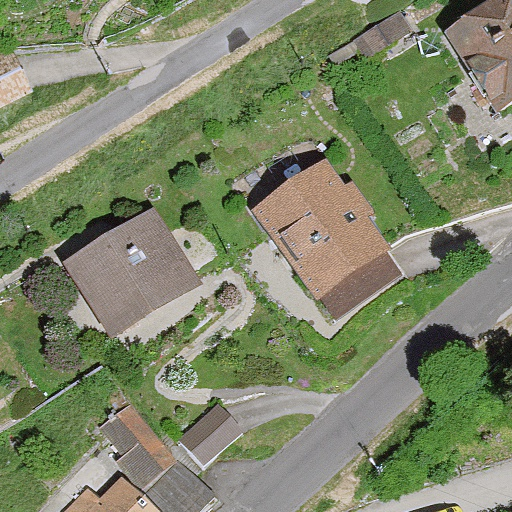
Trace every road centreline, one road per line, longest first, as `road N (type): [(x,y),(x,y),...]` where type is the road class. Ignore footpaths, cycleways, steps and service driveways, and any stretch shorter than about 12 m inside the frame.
road 1 (residential): [(294,0),(0,192)]
road 2 (residential): [(511,282),(274,511)]
